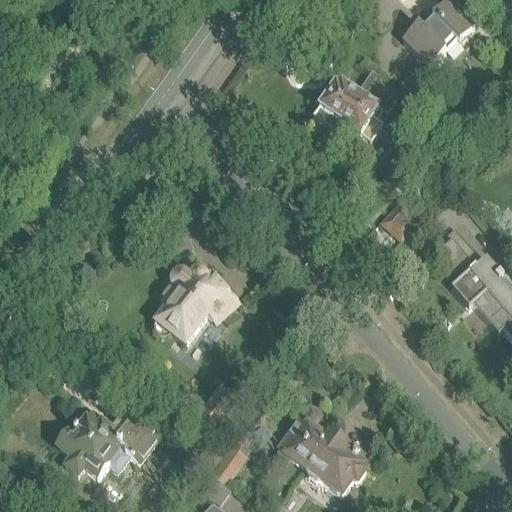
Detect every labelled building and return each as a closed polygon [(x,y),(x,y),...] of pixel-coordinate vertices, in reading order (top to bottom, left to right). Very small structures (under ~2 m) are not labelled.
[(452,43),(460,51),(476,34),(448,7),(432,24),(433,25),(423,36),(418,32),(402,48),(430,75),(446,59),(442,54),(452,43)] [(319,117),(314,125),(334,138),(339,131),(361,145),(371,151),(382,135),(376,130),(383,120),(382,119),(384,117),(387,119),(398,103),(380,91),(382,89),(372,79),(360,95),(351,89),(347,95),(340,91),(338,94),(336,92),(330,100),(324,103),(321,107),(320,109),(320,115),(319,116),(319,117)] [(397,98),(418,119),(436,101),(414,80),(397,98)] [(401,248),(421,227),(401,209),(382,230),(401,248)] [(453,279),(476,259),(455,235),(448,242),(451,246),(435,259),(453,279)] [(511,294),(487,266),(477,274),(475,272),(468,278),(469,280),(451,296),(468,316),(473,312),(498,342),(503,337),(511,346),(511,344),(511,294)] [(169,344),(173,341),(186,351),(209,321),(216,329),(238,310),(211,279),(201,279),(194,279),(190,284),(184,279),(178,280),(173,286),(173,293),(161,310),(167,314),(156,329),(154,333),(154,336),(154,339),(155,342),(158,344),(161,345),(164,345),(166,345),(169,344)] [(220,434),(240,408),(220,394),(201,420),(220,434)] [(310,412),(299,427),(277,457),(278,458),(272,467),(285,476),(289,469),(306,481),(307,486),(315,491),(321,491),(342,507),(354,491),(358,494),(369,478),(365,475),(367,473),(349,460),(351,456),(330,441),(327,444),(325,442),(330,436),(320,429),(324,423),(318,417),(310,412)] [(120,482),(132,466),(141,473),(162,445),(126,418),(114,434),(94,420),(90,426),(86,423),(72,440),(69,438),(56,454),(72,466),(66,474),(81,486),(85,480),(98,489),(109,474),(120,482)] [(248,465),(246,464),(258,448),(245,439),(234,455),(232,453),(212,481),(227,493),(248,465)] [(224,462),(201,444),(189,458),(213,476),(224,462)] [(232,496),(227,493),(212,481),(200,497),(220,511),(232,496)]
